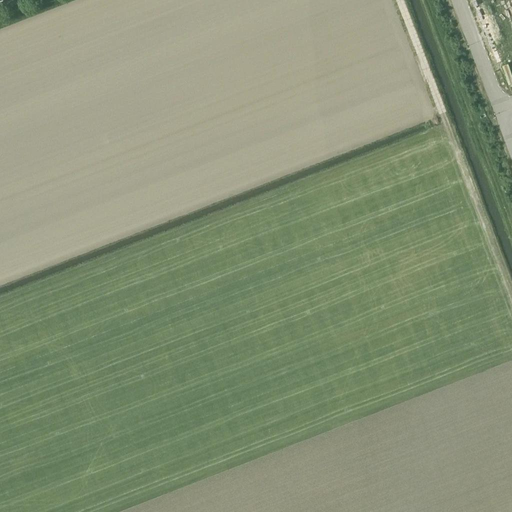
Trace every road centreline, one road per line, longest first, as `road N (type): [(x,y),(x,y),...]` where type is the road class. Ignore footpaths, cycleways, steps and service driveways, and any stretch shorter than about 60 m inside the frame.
road 1 (unclassified): [(503,114),(459,0)]
road 2 (track): [(397,0),(442,113)]
